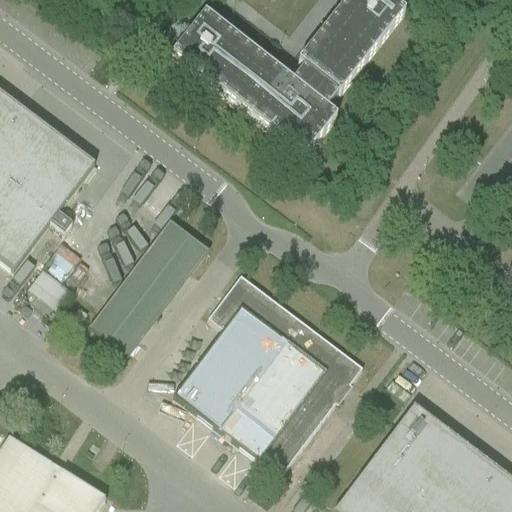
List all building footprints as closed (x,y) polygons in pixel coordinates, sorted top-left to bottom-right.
[(338,102),(403,19),(378,0),(351,0),(300,65),(296,70),(303,75),(291,91),(202,21),(170,63),(302,167),(334,125),(324,117),(336,101),(338,102)] [(0,271),(11,280),(47,232),(62,243),(70,232),(56,221),(92,173),(0,104),(0,271)] [(191,279),(205,260),(168,231),(101,319),(88,337),(125,366),(139,347),(140,348),(191,280),(191,279)] [(26,297),(57,320),(72,300),(41,277),(26,297)] [(334,411),(331,409),(345,391),(348,393),(360,376),(239,284),(206,327),(221,339),(171,406),(257,471),(260,466),(281,481),(334,411)] [(77,315),(68,328),(76,334),(85,321),(77,315)] [(511,511),(511,491),(411,415),(338,511),(511,511)] [(0,457),(0,511),(99,511),(103,507),(7,447),(0,457)]
